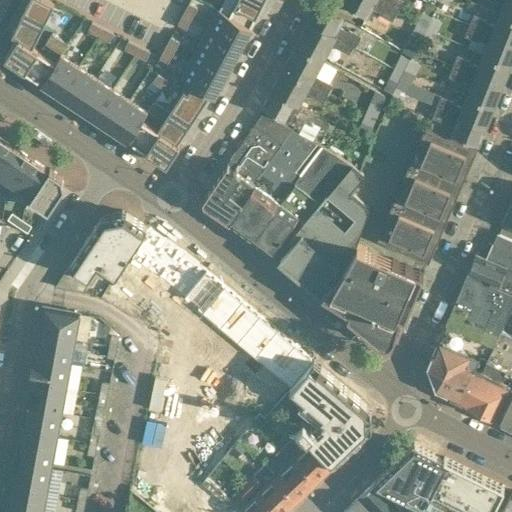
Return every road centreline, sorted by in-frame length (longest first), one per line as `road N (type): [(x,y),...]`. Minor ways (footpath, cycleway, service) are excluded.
road 1 (residential): [(511,109),(391,391)]
road 2 (unclassified): [(391,391),(169,201)]
road 3 (residential): [(111,165),(23,301),(0,407)]
road 4 (residential): [(169,201),(302,0)]
road 5 (residential): [(409,409),(306,511)]
road 6 (residential): [(111,165),(0,93)]
